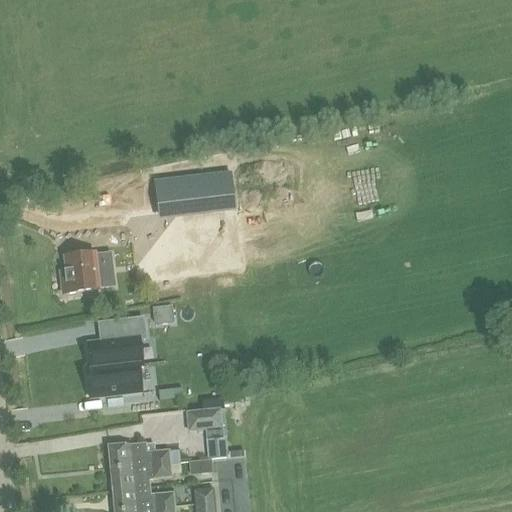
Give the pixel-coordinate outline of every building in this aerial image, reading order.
[(214,176),(188,180),(193,219),(216,216),(238,214),(233,174),(214,176)] [(165,202),(164,184),(142,186),(143,203),(165,202)] [(130,222),(93,227),(97,250),(133,245),(130,222)] [(61,270),(62,278),(64,295),(101,291),(97,255),(65,259),(66,270),(61,270)] [(171,308),(152,311),(154,326),(173,323),(171,308)] [(82,369),(83,373),(138,366),(135,341),(141,340),(138,321),(115,324),(117,342),(84,346),(86,369),(82,369)] [(138,366),(83,373),(86,400),(137,394),(134,368),(138,368),(138,366)] [(210,462),(211,462),(228,460),(227,455),(225,437),(222,437),(219,410),(187,413),(189,433),(207,431),(210,457),(210,460),(210,462)] [(145,445),(109,448),(111,471),(147,468),(171,466),(169,451),(155,452),(154,444),(145,445)] [(211,466),(211,462),(210,462),(210,460),(202,461),(203,474),(212,473),(211,466)] [(172,479),(172,475),(171,466),(147,468),(111,471),(113,492),(149,489),(149,482),(172,479)] [(171,507),(175,507),(174,494),(150,496),(149,489),(113,492),(114,511),(119,511),(151,509),(171,507)] [(194,492),(195,505),(215,503),(214,490),(194,492)] [(215,511),(215,503),(195,505),(195,511),(215,511)]
